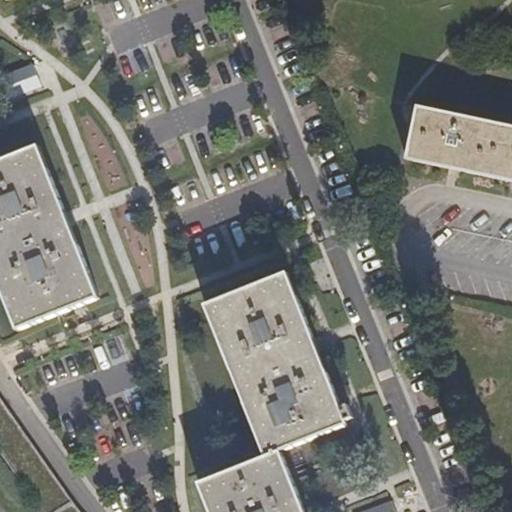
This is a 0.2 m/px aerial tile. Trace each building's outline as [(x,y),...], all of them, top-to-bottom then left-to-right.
[(226,59),(207,63),(212,85),(231,81),(226,59)] [(3,77),(14,100),(44,86),(33,63),(3,77)] [(511,127),(420,108),(410,158),(511,179),(511,127)] [(0,161),(0,285),(18,331),(98,300),(39,147),(0,161)] [(266,459),(281,454),(348,427),(287,275),(205,307),(266,459)] [(461,511),(487,511),(447,412),(424,421),(461,511)] [(303,511),(281,454),(266,459),(198,486),(209,511),(303,511)] [(363,511),(397,511),(393,500),(363,511)]
